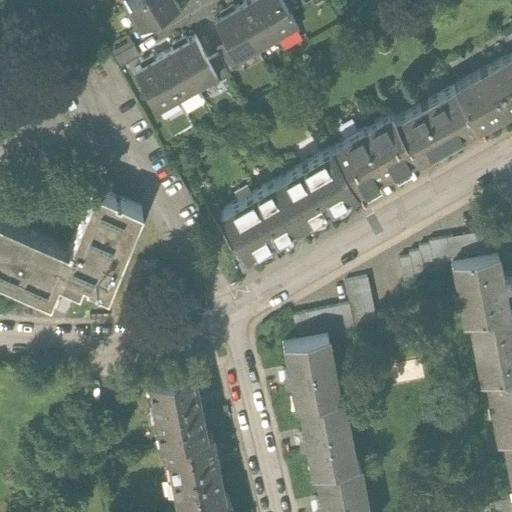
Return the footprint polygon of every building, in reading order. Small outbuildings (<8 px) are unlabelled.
[(178,2),(176,0),(133,0),(124,5),(136,25),(153,15),(178,2)] [(259,48),(281,36),(260,0),(246,0),(247,0),(235,6),(259,48)] [(289,0),(260,0),(281,36),(303,23),(291,3),(289,0)] [(236,61),(259,48),(235,6),(213,19),(222,35),(224,40),(236,61)] [(127,31),(106,43),(110,50),(118,64),(139,51),(127,31)] [(191,32),(171,43),(196,87),(215,76),(204,57),(201,52),(191,32)] [(214,46),(216,50),(225,67),(236,61),(224,40),(214,46)] [(177,98),(196,87),(171,43),(161,49),(152,54),(177,98)] [(511,49),(453,83),(475,122),(504,105),(511,100),(511,49)] [(216,50),(204,57),(215,76),(227,70),(225,67),(216,50)] [(157,109),(177,98),(152,54),(145,58),(132,64),(157,109)] [(394,117),(414,151),(416,155),(445,138),(475,122),(453,83),(394,117)] [(331,143),(355,185),(383,168),(414,151),(394,117),(390,110),(331,143)] [(356,188),(355,185),(331,143),(275,175),(300,219),(327,203),(356,188)] [(273,234),(300,219),(275,175),(220,207),(244,251),(273,234)] [(0,271),(47,291),(55,274),(63,277),(71,281),(74,282),(78,274),(106,285),(142,205),(92,184),(68,244),(0,214),(0,271)] [(428,239),(399,258),(402,282),(434,262),(450,259),(490,251),(487,228),(428,239)] [(490,251),(450,259),(462,320),(469,319),(509,311),(505,288),(511,287),(509,280),(508,272),(502,273),(498,249),(490,251)] [(292,313),(296,338),(330,332),(376,323),(367,277),(344,281),(349,302),(292,313)] [(511,309),(509,311),(469,319),(479,379),(485,378),(511,372),(511,309)] [(282,381),(289,380),(293,405),(344,395),(330,332),(296,338),(280,341),(286,370),(280,372),(280,375),(282,381)] [(193,370),(145,380),(158,438),(164,437),(206,427),(199,398),(193,370)] [(511,372),(485,378),(497,434),(503,433),(511,431),(511,372)] [(302,445),(307,468),(356,459),(344,395),(293,405),(299,434),(293,435),(294,441),(295,446),(302,445)] [(211,426),(206,427),(164,437),(177,495),(225,484),(218,456),(211,426)] [(511,431),(503,433),(511,482),(511,431)] [(367,511),(356,459),(307,468),(312,498),(306,499),(307,503),(308,511),(315,509),(315,511),(367,511)] [(231,511),(225,484),(177,495),(180,511),(231,511)] [(511,511),(511,493),(418,511),(511,511)]
